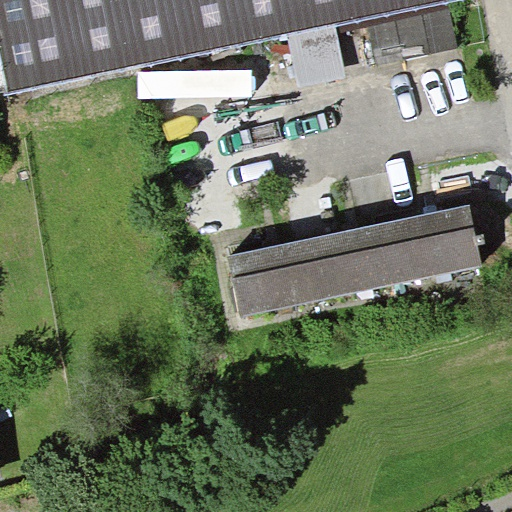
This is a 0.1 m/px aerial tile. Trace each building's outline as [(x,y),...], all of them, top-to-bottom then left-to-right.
[(0,0),(0,35),(11,89),(435,0),(0,0)] [(362,17),(373,69),(453,52),(442,1),(362,17)] [(465,210),(384,227),(396,285),(477,268),(465,210)] [(384,227),(304,244),(316,302),(396,285),(384,227)] [(316,302),(304,244),(224,261),(237,319),(316,302)] [(0,463),(24,459),(17,421),(0,424),(0,463)]
